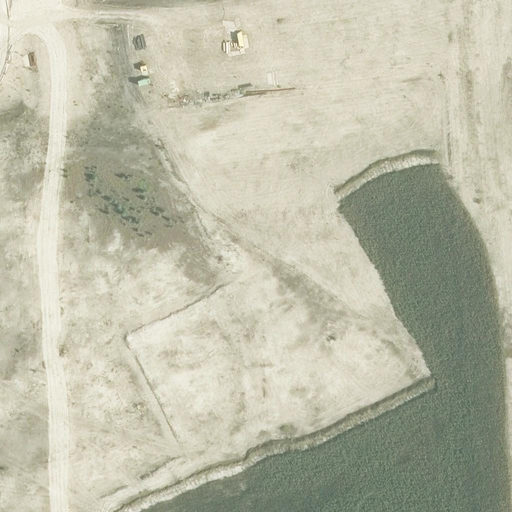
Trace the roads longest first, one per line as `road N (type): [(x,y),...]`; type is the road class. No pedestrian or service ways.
road 1 (residential): [(385,11),(511,257)]
road 2 (residential): [(143,51),(259,288)]
road 3 (residential): [(56,258),(110,269),(199,445)]
road 4 (residential): [(385,11),(143,51)]
road 5 (residential): [(0,305),(98,511)]
road 6 (tertiary): [(56,258),(48,131)]
